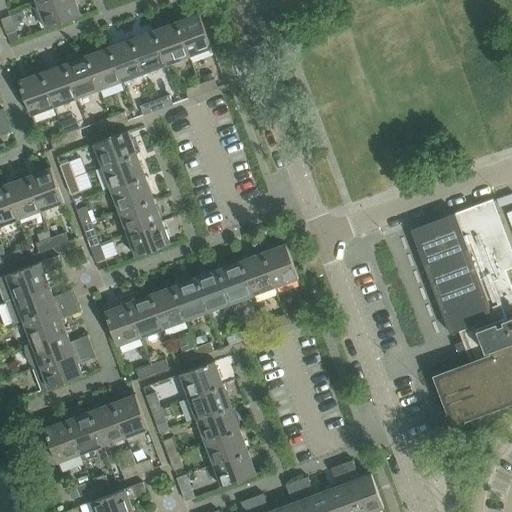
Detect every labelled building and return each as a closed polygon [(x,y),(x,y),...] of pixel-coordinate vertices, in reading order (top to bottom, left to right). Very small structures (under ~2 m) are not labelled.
[(0,0),(0,10),(8,8),(5,0),(0,0)] [(50,0),(39,4),(48,27),(82,15),(76,0),(50,0)] [(190,56),(213,48),(200,13),(177,21),(190,56)] [(8,34),(17,30),(11,15),(2,19),(8,34)] [(168,65),(190,56),(177,21),(154,30),(168,65)] [(154,30),(132,38),(145,73),(168,65),(154,30)] [(132,38),(110,46),(123,81),(145,73),(132,38)] [(110,46),(88,54),(101,89),(123,81),(110,46)] [(78,98),(101,89),(88,54),(65,63),(78,98)] [(56,106),(78,98),(65,63),(42,71),(56,106)] [(19,80),(32,115),(56,106),(42,71),(19,80)] [(219,87),(216,79),(201,84),(204,93),(219,87)] [(186,90),(189,98),(204,93),(201,84),(186,90)] [(174,104),(171,95),(156,101),(159,110),(174,104)] [(141,106),(144,115),(159,110),(156,101),(141,106)] [(0,122),(8,119),(4,108),(0,109),(0,122)] [(126,112),(113,117),(111,118),(115,126),(129,121),(126,112)] [(99,132),(113,126),(115,126),(111,118),(96,124),(99,132)] [(0,135),(12,130),(8,119),(0,122),(0,135)] [(83,138),(79,129),(66,134),(70,143),(83,138)] [(138,151),(130,130),(95,143),(103,165),(138,151)] [(50,139),(54,149),(70,143),(66,134),(50,139)] [(103,165),(111,187),(146,174),(138,151),(103,165)] [(70,161),(61,164),(66,179),(75,175),(70,161)] [(65,202),(52,167),(29,175),(43,210),(65,202)] [(155,197),(146,174),(111,187),(120,210),(155,197)] [(43,210),(29,175),(7,184),(20,219),(43,210)] [(71,194),(80,191),(75,175),(66,179),(71,194)] [(0,225),(20,219),(7,184),(0,186),(0,225)] [(163,220),(155,197),(120,210),(128,233),(163,220)] [(511,283),(507,270),(511,267),(511,247),(496,206),(494,198),(412,229),(451,333),(460,330),(472,363),(438,376),(455,421),(499,404),(511,399),(511,283)] [(87,206),(78,210),(83,224),(92,220),(87,206)] [(89,239),(98,236),(92,220),(83,224),(89,239)] [(137,257),(172,244),(163,220),(128,233),(137,257)] [(71,241),(67,232),(53,237),(57,246),(71,241)] [(41,252),(56,247),(57,246),(53,237),(37,243),(41,252)] [(97,262),(108,258),(102,243),(92,247),(97,262)] [(300,278),(287,243),(264,251),(277,286),(300,278)] [(27,258),(24,249),(8,255),(11,264),(27,258)] [(277,286),(264,251),(241,260),(254,295),(277,286)] [(0,257),(0,267),(11,264),(8,255),(0,257)] [(45,273),(63,266),(59,255),(7,274),(0,276),(0,284),(6,301),(50,285),(45,273)] [(254,295),(241,260),(219,268),(232,303),(254,295)] [(232,303),(219,268),(196,276),(209,312),(232,303)] [(209,312),(196,276),(174,285),(187,320),(209,312)] [(72,290),(54,296),(50,285),(6,301),(15,324),(24,320),(76,301),(72,290)] [(164,328),(187,320),(174,285),(151,293),(164,328)] [(142,337),(164,328),(151,293),(129,302),(142,337)] [(24,320),(32,342),(23,345),(23,346),(67,330),(62,318),(80,312),(76,301),(24,320)] [(106,310),(119,345),(142,337),(129,302),(106,310)] [(305,318),(302,309),(287,315),(290,323),(305,318)] [(272,320),(275,329),(290,323),(287,315),(272,320)] [(260,334),(257,326),(242,331),(245,340),(260,334)] [(89,335),(71,341),(67,330),(23,346),(32,368),(34,367),(41,365),(93,346),(89,335)] [(228,336),(231,345),(245,340),(242,331),(228,336)] [(215,351),(212,342),(197,347),(200,357),(215,351)] [(84,375),(79,363),(97,357),(93,346),(41,365),(34,367),(43,390),(84,375)] [(181,353),(184,363),(200,357),(197,347),(181,353)] [(155,373),(170,368),(167,359),(152,364),(155,373)] [(216,360),(180,373),(189,397),(224,384),(216,360)] [(152,364),(138,370),(141,378),(155,373),(152,364)] [(197,419),(233,405),(224,384),(189,397),(197,419)] [(155,392),(146,396),(152,411),(161,407),(155,392)] [(150,428),(136,393),(113,402),(126,437),(150,428)] [(126,437),(113,402),(91,410),(104,445),(126,437)] [(206,441),(241,428),(233,405),(197,419),(206,441)] [(152,411),(157,424),(166,421),(161,407),(152,411)] [(91,410),(68,419),(81,454),(84,461),(94,457),(96,452),(95,449),(104,445),(91,410)] [(68,419),(45,427),(58,462),(81,454),(68,419)] [(214,463),(249,450),(241,428),(206,441),(214,463)] [(178,452),(172,437),(164,440),(169,455),(178,452)] [(223,487),(258,474),(249,450),(214,463),(220,479),(213,482),(216,489),(222,486),(223,487)] [(169,455),(175,470),(183,467),(178,452),(169,455)] [(155,468),(152,459),(137,465),(140,473),(155,468)] [(372,473),(360,477),(354,459),(343,464),(360,511),(369,511),(385,506),(372,473)] [(360,511),(343,464),(332,468),(338,486),(327,490),(335,511),(360,511)] [(123,470),(126,478),(140,473),(137,465),(123,470)] [(183,493),(192,489),(187,474),(178,478),(183,493)] [(110,485),(107,476),(92,481),(95,490),(110,485)] [(316,494),(309,476),(298,480),(309,511),(335,511),(327,490),(316,494)] [(287,485),(293,502),(282,507),(283,511),(309,511),(298,480),(287,485)] [(78,487),(82,495),(95,490),(92,481),(78,487)] [(81,505),(83,511),(132,511),(134,511),(130,500),(148,493),(144,481),(81,505)] [(271,511),(264,493),(253,497),(258,511),(283,511),(282,507),(271,511)] [(242,501),(245,511),(258,511),(253,497),(242,501)]
